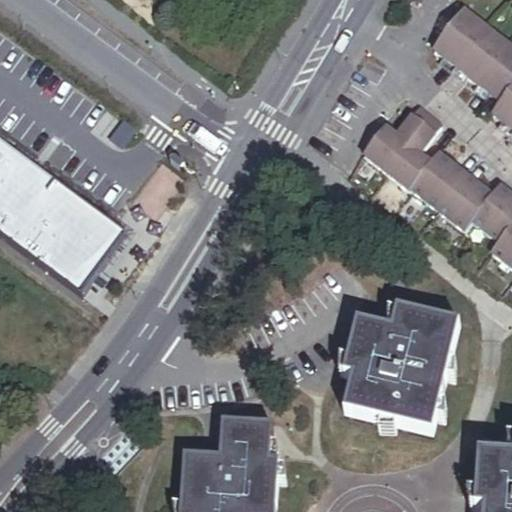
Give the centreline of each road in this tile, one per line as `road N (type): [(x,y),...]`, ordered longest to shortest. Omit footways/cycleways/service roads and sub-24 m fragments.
road 1 (residential): [(20,0),(250,170)]
road 2 (residential): [(365,294),(230,372),(195,374),(138,347)]
road 3 (secondary): [(0,506),(138,347)]
road 4 (secondary): [(138,347),(250,170)]
road 5 (secondary): [(250,170),(337,18)]
road 6 (residential): [(404,65),(511,179)]
